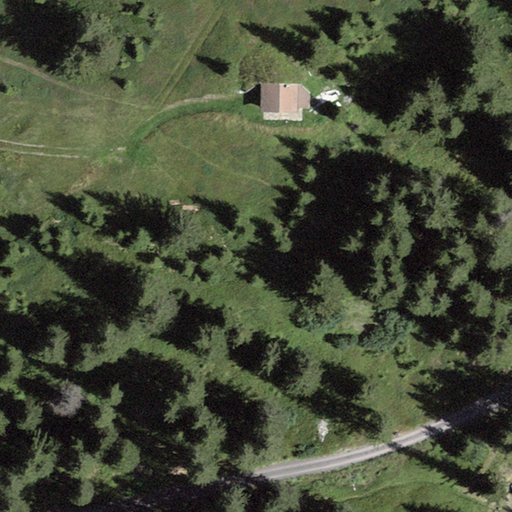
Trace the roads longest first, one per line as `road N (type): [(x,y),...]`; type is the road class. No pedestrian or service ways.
road 1 (track): [(0,143),(97,151),(140,134),(176,106),(236,102)]
road 2 (track): [(313,466),(85,511)]
road 3 (track): [(511,389),(383,447),(313,466)]
road 4 (track): [(228,0),(140,134)]
